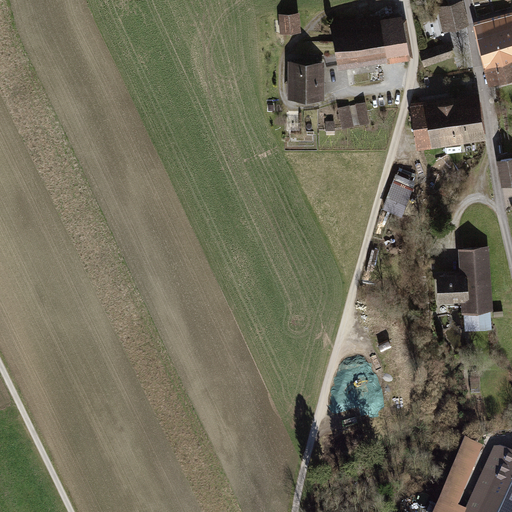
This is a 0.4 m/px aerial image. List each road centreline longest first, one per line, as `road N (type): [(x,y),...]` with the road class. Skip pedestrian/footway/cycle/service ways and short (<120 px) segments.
road 1 (track): [(299,511),(414,63),(405,0)]
road 2 (unknown): [(482,91),(407,90),(283,105),(286,52),(321,20),(395,0)]
road 3 (track): [(461,0),(511,256)]
road 4 (track): [(0,356),(73,511)]
